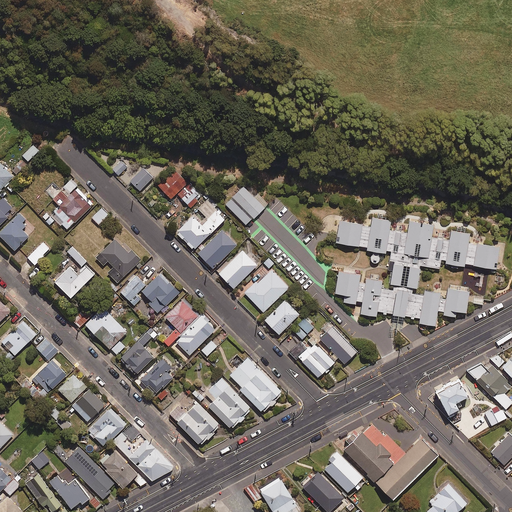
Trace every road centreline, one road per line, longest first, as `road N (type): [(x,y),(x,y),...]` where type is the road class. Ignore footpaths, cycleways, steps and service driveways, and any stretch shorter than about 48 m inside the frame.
road 1 (residential): [(328,413),(68,150)]
road 2 (residential): [(0,270),(205,478)]
road 3 (residential): [(389,381),(511,505)]
road 4 (secondary): [(328,413),(205,478)]
road 5 (secondary): [(511,318),(389,381)]
